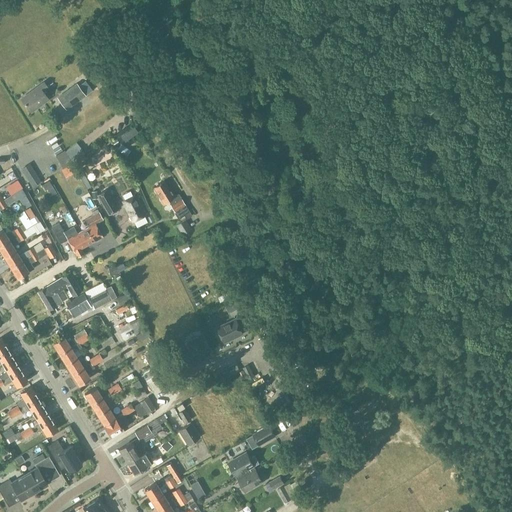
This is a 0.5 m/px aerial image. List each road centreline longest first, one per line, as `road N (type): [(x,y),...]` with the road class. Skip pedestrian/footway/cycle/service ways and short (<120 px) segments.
road 1 (track): [(201,218),(130,92),(160,57),(161,24),(179,0)]
road 2 (track): [(474,511),(424,438),(402,432),(288,511)]
road 3 (residential): [(109,472),(3,302)]
road 4 (residential): [(3,302),(115,239)]
